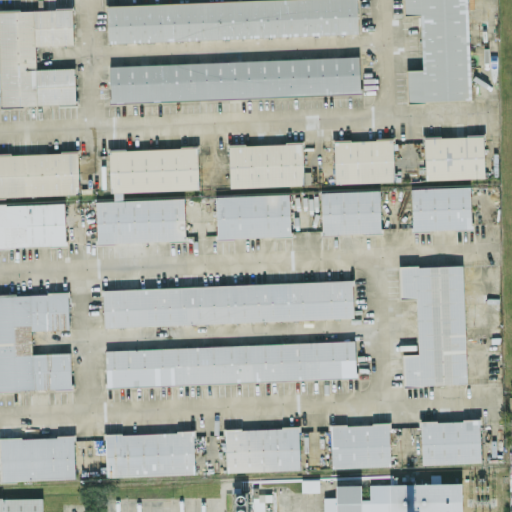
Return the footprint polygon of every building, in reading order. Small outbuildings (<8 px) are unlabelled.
[(108,41),(358,33),(356,0),(217,0),(106,4),(108,41)] [(470,99),(467,0),(403,0),(404,13),(420,12),(422,68),(407,69),(408,101),(470,99)] [(0,9),(0,105),(75,103),(73,66),(36,68),(35,44),(73,43),(72,7),(0,9)] [(109,64),(110,100),(360,92),(359,56),(109,64)] [(484,176),(483,134),(424,136),(425,178),(484,176)] [(333,139),(334,182),(394,180),(392,138),(333,139)] [(303,184),(302,142),(228,144),(230,186),(303,184)] [(96,242),(187,239),(187,234),(195,234),(194,220),(184,220),(183,196),(175,196),(175,190),(198,189),(197,146),(108,149),(110,194),(95,194),(96,242)] [(0,153),(0,245),(65,244),(64,200),(57,200),(57,194),(79,193),(77,151),(0,153)] [(410,187),(412,229),(471,228),(470,185),(410,187)] [(379,189),(320,190),(321,233),(380,231),(379,189)] [(215,195),(216,237),(290,235),(289,193),(215,195)] [(462,264),(398,266),(400,297),(416,297),(418,353),(402,353),(403,385),(466,383),(462,264)] [(353,317),(352,279),(102,288),(103,326),(353,317)] [(0,389),(71,388),(70,351),(31,353),(30,329),(68,328),(67,292),(0,293),(0,389)] [(105,348),(106,385),(355,377),(354,341),(105,348)] [(420,420),(421,463),(480,461),(479,418),(420,420)] [(331,466),(390,465),(389,422),(330,424),(331,466)] [(226,471),(300,469),(298,426),(225,428),(226,471)] [(106,475),(194,473),(193,430),(105,433),(106,475)] [(0,436),(0,479),(75,477),(73,435),(0,436)] [(319,478),(301,478),(301,491),(319,491),(319,478)] [(369,483),(369,498),(361,498),(361,483),(336,484),(336,496),(323,496),(323,511),(361,511),(370,511),(369,511),(461,511),(461,482),(369,483)] [(0,511),(42,511),(42,496),(0,497),(0,511)]
